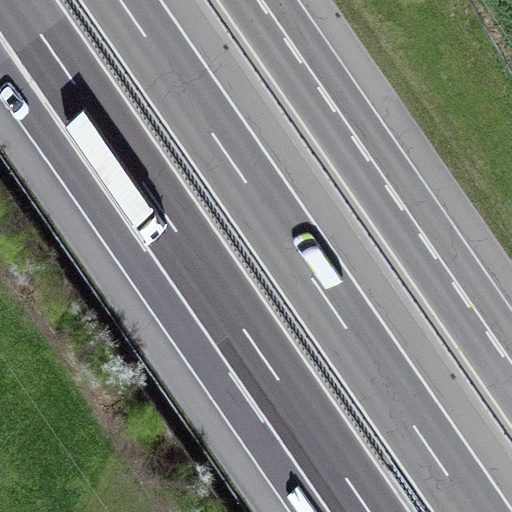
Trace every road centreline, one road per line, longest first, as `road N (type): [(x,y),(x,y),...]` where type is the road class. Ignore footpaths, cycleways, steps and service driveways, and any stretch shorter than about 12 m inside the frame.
road 1 (motorway): [(472,511),(122,0)]
road 2 (motorway): [(511,393),(241,0)]
road 3 (motorway): [(16,0),(219,295)]
road 4 (motorway): [(0,38),(219,295)]
road 5 (motorway): [(219,295),(368,511)]
